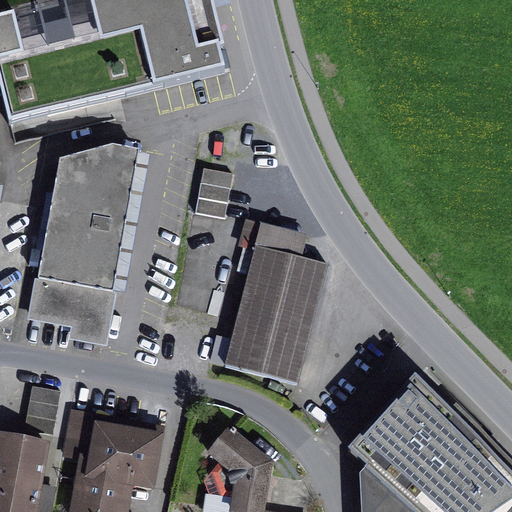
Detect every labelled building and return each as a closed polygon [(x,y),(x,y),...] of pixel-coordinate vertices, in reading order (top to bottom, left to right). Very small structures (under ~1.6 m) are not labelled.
[(220,0),(0,0),(0,51),(15,121),(236,74),(220,0)] [(69,160),(45,280),(118,296),(148,151),(122,145),(69,160)] [(226,222),(236,176),(205,170),(196,216),(226,222)] [(332,267),(261,248),(230,362),(300,381),(332,267)] [(35,329),(108,345),(118,296),(45,280),(35,329)] [(371,468),(423,511),(511,511),(511,467),(426,385),(358,457),(371,468)] [(282,454),(243,416),(214,455),(241,477),(235,510),(245,511),(268,511),(277,467),(282,454)] [(90,427),(77,511),(132,511),(136,489),(163,493),(170,439),(90,427)] [(40,511),(51,448),(0,439),(0,511),(40,511)] [(423,511),(371,468),(369,484),(370,511),(423,511)] [(231,511),(232,499),(206,498),(206,511),(231,511)]
